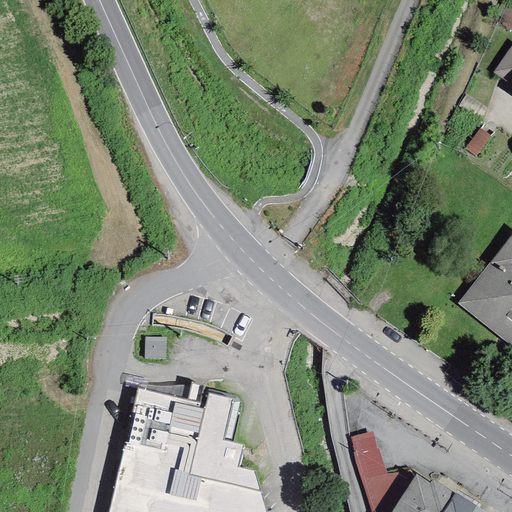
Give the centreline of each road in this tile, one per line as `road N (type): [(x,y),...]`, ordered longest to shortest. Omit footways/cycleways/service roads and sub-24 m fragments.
road 1 (residential): [(237,248),(124,313),(73,511)]
road 2 (residential): [(263,274),(323,193),(406,0)]
road 3 (primary): [(263,274),(511,460)]
road 4 (primary): [(95,0),(151,127),(237,248)]
